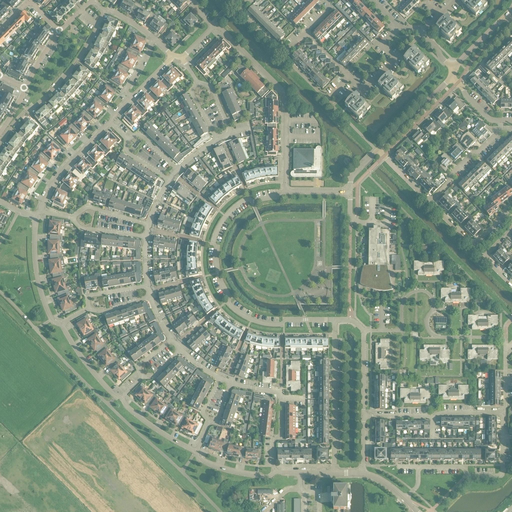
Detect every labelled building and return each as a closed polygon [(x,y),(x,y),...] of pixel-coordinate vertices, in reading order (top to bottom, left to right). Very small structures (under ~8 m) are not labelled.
[(6,0),(3,3),(9,8),(11,6),(13,8),(15,6),(15,7),(18,4),(13,0),(6,0)] [(73,8),(76,4),(72,0),(65,0),(63,3),(70,11),(73,8)] [(122,10),(125,12),(131,1),(128,0),(121,0),(119,5),(121,6),(120,8),(122,10)] [(184,0),(181,0),(175,7),(178,10),(177,11),(180,14),(187,7),(185,4),(186,3),(185,1),(184,0)] [(311,10),(315,6),(308,0),(305,0),(306,0),(308,2),(305,4),(311,10)] [(461,2),(463,4),(476,16),(487,5),(482,0),(462,0),(462,2),(461,2)] [(134,14),(139,4),(135,2),(135,4),(131,1),(125,12),(128,14),(128,13),(130,14),(131,12),(134,14)] [(357,1),(352,6),(355,10),(361,4),(357,1)] [(401,4),(409,12),(413,8),(407,2),(405,4),(403,2),(401,4)] [(0,12),(5,17),(7,15),(7,14),(9,13),(7,10),(9,8),(3,3),(0,6),(0,12)] [(68,13),(70,11),(63,3),(56,9),(64,16),(67,13),(68,13)] [(139,21),(146,11),(143,8),(143,7),(139,4),(134,14),(136,15),(135,17),(137,18),(137,19),(139,21)] [(307,14),(311,10),(305,4),(303,7),(301,5),(300,6),(307,14)] [(357,16),(359,14),(365,8),(361,4),(355,10),(353,12),(357,16)] [(405,16),(409,12),(401,4),(400,5),(402,7),(399,10),(405,16)] [(252,15),(259,8),(258,6),(256,8),(253,6),(248,11),(252,15)] [(303,18),(307,14),(300,6),(298,8),(300,10),(298,12),(303,18)] [(256,19),(261,14),(259,11),(261,9),(259,8),(252,15),(256,19)] [(363,18),(369,12),(365,8),(359,14),(363,18)] [(60,20),(64,16),(56,9),(50,16),(58,23),(61,20),(60,20)] [(148,23),(155,15),(151,12),(150,13),(146,11),(139,21),(142,23),(143,22),(145,24),(146,22),(148,23)] [(331,15),(337,21),(340,24),(344,20),(341,17),(335,11),(331,15)] [(299,21),(303,18),(298,12),(295,14),(293,12),(292,14),(299,21)] [(367,22),(373,16),(369,12),(363,18),(367,22)] [(26,21),(27,22),(31,18),(25,13),(21,17),(19,19),(23,24),(25,21),(26,21)] [(191,28),(197,21),(192,16),(191,17),(188,13),(180,21),(185,26),(187,24),(191,28)] [(259,23),(267,15),(265,14),(263,16),(261,14),(256,19),(259,23)] [(295,25),(299,21),(292,14),(290,15),(292,17),(290,20),(295,25)] [(153,31),(161,22),(157,19),(158,18),(157,16),(155,15),(148,23),(151,25),(149,27),(151,28),(151,29),(153,31)] [(263,27),(269,21),(266,19),(268,17),(267,15),(259,23),(263,27)] [(328,19),(333,25),(336,27),(340,24),(337,21),(331,15),(328,19)] [(371,26),(376,20),(373,16),(367,22),(371,26)] [(436,28),(443,35),(450,42),(461,30),(447,16),(447,17),(444,19),(441,21),(438,24),(436,27),(436,28)] [(107,23),(106,26),(115,31),(119,23),(110,18),(108,23),(107,23)] [(17,32),(18,33),(19,31),(18,29),(20,26),(23,24),(19,19),(16,22),(13,26),(17,30),(16,31),(17,32)] [(324,23),(330,29),(331,30),(332,31),(336,27),(333,25),(328,19),(324,23)] [(374,29),(380,24),(376,20),(371,26),(374,29)] [(267,31),(275,23),(273,22),(271,24),(269,21),(263,27),(267,31)] [(161,22),(153,31),(156,33),(157,33),(158,34),(160,32),(162,34),(169,26),(165,23),(164,24),(161,22)] [(271,35),(276,29),(274,26),(276,25),(275,23),(267,31),(271,35)] [(320,27),(328,34),(331,30),(330,29),(324,23),(320,27)] [(379,34),(379,33),(384,28),(380,24),(374,29),(372,31),(377,36),(379,34)] [(11,27),(6,32),(10,36),(15,31),(16,31),(17,30),(13,26),(11,27)] [(39,30),(36,34),(46,41),(49,36),(47,35),(46,34),(48,31),(42,26),(39,29),(39,30)] [(112,39),(115,31),(106,26),(104,30),(105,30),(103,34),(112,39)] [(316,30),(324,38),(328,34),(320,27),(316,30)] [(275,38),(282,31),(281,29),(279,31),(276,29),(271,35),(275,38)] [(174,36),(176,34),(172,30),(164,37),(168,41),(167,41),(172,46),(179,40),(174,36)] [(320,42),(324,38),(316,30),(312,34),(320,42)] [(282,31),(275,38),(279,42),(284,37),(282,34),(284,32),(282,31)] [(10,36),(6,32),(1,37),(0,38),(4,42),(3,43),(3,44),(5,46),(7,44),(5,42),(5,41),(10,36)] [(33,39),(31,42),(37,46),(39,43),(41,45),(42,46),(46,41),(36,34),(33,39)] [(107,47),(112,39),(103,34),(100,39),(100,38),(98,42),(107,47)] [(133,43),(143,48),(145,45),(144,44),(145,42),(143,41),(145,39),(135,34),(133,38),(135,40),(133,43)] [(358,42),(364,48),(368,44),(362,38),(358,42)] [(216,45),(223,52),(226,48),(228,50),(231,48),(224,41),(222,43),(220,41),(218,44),(217,43),(216,45)] [(29,45),(26,49),(36,56),(39,51),(37,49),(35,48),(37,46),(31,42),(29,44),(29,45)] [(104,53),(107,47),(98,42),(96,45),(97,45),(94,50),(103,55),(104,53)] [(354,46),(360,52),(364,48),(358,42),(354,46)] [(142,52),(143,48),(133,43),(132,47),(129,47),(127,50),(137,55),(138,52),(140,53),(141,51),(142,52)] [(219,56),(223,52),(216,45),(214,47),(212,49),(219,56)] [(350,50),(356,55),(360,52),(354,46),(350,50)] [(507,56),(511,53),(505,46),(501,50),(507,56)] [(403,60),(405,61),(418,74),(429,63),(415,48),(414,49),(411,51),(408,53),(406,56),(404,59),(403,60)] [(23,54),(21,57),(28,61),(29,58),(31,59),(33,61),(36,56),(26,49),(23,54)] [(215,59),(219,56),(212,49),(210,51),(208,53),(215,59)] [(293,61),(295,63),(302,56),(304,54),(299,49),(297,51),(291,57),(294,60),(293,61)] [(98,62),(103,55),(94,50),(92,54),(91,53),(89,57),(98,62)] [(135,58),(137,55),(127,50),(125,54),(127,56),(125,60),(135,65),(137,62),(136,61),(137,59),(135,58)] [(352,59),(356,55),(350,50),(347,53),(352,59)] [(504,60),(507,56),(501,50),(497,54),(504,60)] [(352,59),(347,53),(345,51),(341,55),(349,63),(352,59)] [(217,61),(215,59),(208,53),(207,54),(205,57),(213,65),(217,61)] [(500,64),(504,60),(497,54),(493,57),(500,64)] [(345,67),(349,63),(341,55),(336,60),(338,62),(339,61),(345,67)] [(302,56),(295,63),(297,65),(298,64),(300,66),(306,60),(302,56)] [(20,60),(17,65),(28,71),(30,66),(28,65),(26,63),(28,61),(21,57),(19,60),(20,60)] [(93,70),(98,62),(89,57),(87,60),(85,64),(93,70)] [(209,69),(213,65),(205,57),(202,59),(200,60),(207,67),(209,69)] [(496,68),(500,64),(493,57),(489,61),(496,68)] [(133,68),(135,65),(125,60),(123,63),(120,63),(118,66),(128,72),(129,69),(131,70),(132,68),(133,68)] [(204,71),(207,67),(200,60),(199,62),(197,64),(199,66),(196,69),(204,76),(207,74),(204,71)] [(306,60),(300,66),(303,69),(302,70),(304,72),(311,65),(306,60)] [(492,72),(496,68),(489,61),(485,65),(492,72)] [(249,85),(257,77),(251,70),(249,72),(240,62),(237,65),(238,67),(237,68),(239,70),(236,73),(249,85)] [(13,73),(20,76),(21,74),(23,75),(25,76),(28,71),(17,65),(15,70),(13,73)] [(309,75),(315,69),(311,65),(304,72),(306,74),(307,73),(309,75)] [(126,74),(128,72),(118,66),(116,69),(118,72),(116,75),(125,81),(127,78),(126,77),(128,76),(126,74)] [(21,76),(20,76),(13,73),(15,70),(9,67),(7,70),(9,71),(7,75),(19,80),(21,76)] [(77,73),(86,80),(91,73),(83,67),(80,71),(79,70),(77,73)] [(167,73),(175,81),(178,78),(180,79),(183,76),(176,69),(173,71),(172,69),(170,71),(169,71),(167,73)] [(313,81),(320,74),(315,69),(309,75),(312,78),(311,79),(313,81)] [(80,87),(86,80),(77,73),(75,76),(75,77),(72,81),(80,87)] [(172,84),(175,81),(167,73),(165,75),(163,77),(165,79),(163,81),(171,89),(173,86),(172,84)] [(320,74),(313,81),(314,83),(315,82),(318,84),(317,85),(324,78),(320,74)] [(378,85),(384,92),(392,99),(403,88),(389,74),(386,76),(383,79),(380,82),(378,85)] [(123,84),(125,81),(116,75),(113,79),(111,78),(108,81),(117,87),(119,84),(121,86),(122,84),(123,84)] [(470,82),(474,86),(480,80),(476,76),(470,82)] [(257,77),(249,85),(262,98),(269,92),(262,85),(264,83),(257,77)] [(324,78),(317,85),(319,87),(320,86),(323,89),(329,83),(324,78)] [(480,80),(474,86),(478,90),(484,84),(480,80)] [(74,94),(80,87),(72,81),(69,84),(66,87),(74,94)] [(168,92),(171,89),(163,81),(161,84),(159,82),(157,84),(156,83),(154,85),(162,94),(165,91),(168,92)] [(488,88),(489,86),(486,82),(484,84),(478,90),(482,94),(488,88)] [(225,106),(236,101),(229,85),(225,86),(224,84),(223,84),(222,83),(218,84),(223,97),(221,98),(225,106)] [(0,91),(4,93),(6,90),(12,94),(13,94),(15,90),(3,84),(1,88),(0,87),(0,91)] [(103,93),(112,100),(114,97),(113,96),(115,95),(113,93),(115,91),(106,84),(104,87),(105,90),(103,93)] [(159,96),(162,94),(154,85),(152,88),(153,88),(151,90),(152,92),(150,94),(158,102),(161,99),(159,96)] [(68,101),(74,94),(66,87),(64,90),(61,94),(68,101)] [(485,98),(491,92),(488,88),(482,94),(485,98)] [(4,93),(1,98),(12,104),(15,99),(13,98),(13,97),(11,96),(12,94),(6,90),(4,93)] [(266,108),(269,108),(278,108),(278,106),(278,102),(277,102),(277,99),(277,97),(271,91),(265,98),(266,99),(266,108)] [(489,101),(495,95),(491,92),(485,98),(489,101)] [(109,103),(112,100),(103,93),(100,96),(98,96),(95,99),(103,105),(106,103),(107,104),(109,102),(109,103)] [(62,107),(68,101),(61,94),(57,97),(54,99),(62,107)] [(155,105),(158,102),(150,94),(148,96),(146,95),(144,96),(141,98),(150,106),(152,103),(155,105)] [(370,108),(363,101),(356,94),(353,96),(351,98),(349,100),(347,102),(345,105),(359,120),(370,108)] [(182,104),(190,100),(187,95),(179,99),(177,101),(179,106),(182,104)] [(494,104),(499,99),(495,95),(489,101),(493,105),(494,104)] [(0,107),(3,110),(5,107),(7,108),(9,109),(12,104),(1,98),(0,100),(0,107)] [(140,105),(137,107),(145,114),(148,112),(148,111),(151,107),(150,106),(141,98),(139,100),(140,101),(138,103),(140,105)] [(461,110),(465,106),(457,98),(454,101),(451,99),(450,100),(446,105),(453,112),(457,107),(461,110)] [(55,113),(62,107),(54,99),(51,102),(52,102),(48,106),(55,113)] [(101,108),(103,105),(95,99),(93,102),(94,104),(91,107),(100,114),(102,112),(102,111),(103,110),(101,108)] [(506,109),(506,100),(501,100),(500,100),(499,99),(494,104),(497,107),(501,107),(501,109),(506,109)] [(185,109),(192,105),(190,100),(182,104),(179,106),(182,104),(185,109)] [(236,101),(225,106),(229,115),(231,114),(235,122),(243,118),(236,101)] [(187,114),(195,109),(192,105),(185,109),(187,114)] [(48,119),(55,113),(48,106),(44,109),(41,111),(48,119)] [(97,117),(100,114),(91,107),(89,110),(86,109),(83,112),(91,119),(93,117),(95,118),(97,117)] [(142,117),(145,114),(137,107),(135,109),(133,107),(131,109),(129,111),(137,119),(140,116),(142,117)] [(190,118),(197,114),(195,109),(187,114),(190,118)] [(439,121),(441,123),(444,120),(446,122),(452,115),(446,109),(442,113),(440,110),(434,116),(439,121)] [(41,125),(48,119),(41,111),(38,114),(39,114),(35,117),(41,125)] [(134,122),(137,119),(129,111),(126,113),(127,114),(125,116),(127,117),(124,120),(132,127),(135,124),(134,122)] [(89,122),(91,119),(83,112),(81,115),(82,118),(79,120),(87,128),(89,126),(89,125),(90,124),(89,122)] [(192,123),(200,119),(197,114),(190,118),(192,123)] [(195,128),(203,124),(200,119),(192,123),(195,128)] [(265,124),(267,124),(267,128),(275,128),(275,124),(278,124),(278,121),(278,119),(269,119),(265,119),(265,124)] [(25,126),(33,134),(39,127),(32,120),(28,124),(25,126)] [(84,131),(87,128),(79,120),(76,123),(73,122),(71,125),(78,133),(80,130),(82,132),(83,130),(84,131)] [(148,123),(142,130),(146,134),(152,127),(154,125),(150,121),(148,123)] [(436,132),(441,127),(439,125),(437,123),(435,121),(432,124),(429,121),(423,127),(430,134),(433,131),(436,132)] [(476,128),(472,131),(479,139),(483,135),(484,136),(487,132),(483,128),(485,126),(480,121),(477,123),(479,125),(476,128)] [(198,133),(205,128),(203,124),(195,128),(198,133)] [(75,135),(78,133),(71,125),(68,127),(69,130),(66,133),(73,141),(76,139),(75,138),(77,137),(75,135)] [(27,140),(33,134),(25,126),(23,129),(23,130),(19,133),(27,140)] [(152,127),(146,134),(150,137),(156,131),(152,127)] [(200,137),(208,133),(205,128),(198,133),(200,137)] [(275,131),(275,128),(267,128),(267,131),(269,131),(269,136),(278,136),(278,134),(278,131),(275,131)] [(154,141),(160,135),(156,131),(150,137),(154,141)] [(412,139),(417,144),(422,139),(424,142),(429,137),(424,133),(422,135),(419,132),(412,139)] [(461,140),(460,141),(460,142),(467,150),(472,145),(472,146),(475,143),(474,142),(476,140),(468,132),(467,133),(466,134),(464,135),(463,136),(462,138),(461,140)] [(22,147),(27,140),(19,133),(16,138),(16,137),(13,140),(22,147)] [(70,144),(73,141),(66,133),(62,136),(60,134),(57,137),(64,145),(66,143),(68,145),(70,143),(70,144)] [(105,137),(113,146),(115,143),(118,144),(121,141),(113,133),(111,136),(109,134),(107,136),(107,135),(105,137)] [(201,139),(193,147),(195,149),(203,143),(205,142),(208,140),(208,139),(209,139),(209,138),(209,137),(209,136),(209,135),(208,133),(200,137),(201,139)] [(158,145),(164,138),(160,135),(154,141),(158,145)] [(110,148),(113,146),(105,137),(102,140),(103,140),(101,142),(103,144),(100,146),(108,154),(111,151),(110,148)] [(162,148),(168,142),(164,138),(158,145),(162,148)] [(232,149),(243,144),(240,139),(228,144),(229,147),(231,146),(232,149)] [(16,154),(22,147),(13,140),(11,143),(8,148),(16,154)] [(48,149),(57,156),(59,154),(59,153),(60,151),(58,150),(60,148),(53,140),(50,143),(51,146),(48,149)] [(166,152),(172,146),(168,142),(162,148),(166,152)] [(510,154),(511,152),(511,148),(506,142),(502,146),(508,152),(510,154)] [(460,146),(457,143),(452,148),(454,150),(449,154),(456,161),(462,155),(461,154),(462,152),(458,148),(460,146)] [(233,154),(245,149),(243,144),(232,149),(233,151),(232,152),(233,154)] [(105,157),(108,154),(100,146),(98,148),(96,147),(95,148),(94,148),(92,150),(100,158),(103,155),(105,157)] [(170,156),(176,150),(172,146),(166,152),(170,156)] [(214,157),(224,152),(223,150),(224,149),(223,146),(211,152),(214,157)] [(506,158),(510,154),(508,152),(502,146),(498,150),(505,156),(506,158)] [(278,147),(269,147),(266,147),(266,153),(267,153),(267,156),(275,156),(275,153),(278,153),(278,150),(278,147)] [(294,150),(294,170),(294,172),(293,172),(292,172),(292,173),(291,173),(291,174),(290,175),(291,175),(291,176),(291,177),(292,177),(292,178),(293,178),(321,178),(322,150),(322,149),(321,149),(321,148),(320,148),(320,147),(319,147),(318,147),(317,147),(317,148),(316,148),(316,149),(316,150),(294,150)] [(11,161),(16,154),(8,148),(5,152),(5,151),(2,155),(11,161)] [(399,164),(407,155),(406,156),(404,154),(406,152),(402,148),(395,155),(397,157),(395,159),(399,164)] [(54,159),(57,156),(48,149),(46,152),(43,151),(40,154),(48,161),(50,159),(52,160),(53,159),(54,159)] [(180,153),(173,160),(175,161),(176,161),(177,162),(178,162),(179,162),(180,162),(180,161),(183,159),(184,158),(193,151),(191,149),(181,155),(180,153)] [(236,159),(247,154),(245,149),(233,154),(234,157),(235,156),(236,159)] [(97,161),(100,158),(92,150),(90,152),(90,153),(88,155),(90,157),(88,159),(95,167),(98,164),(97,161)] [(173,160),(180,153),(176,150),(170,156),(173,160)] [(502,162),(506,158),(505,156),(498,150),(494,153),(501,160),(502,162)] [(216,162),(228,156),(227,154),(225,155),(224,152),(214,157),(216,162)] [(442,165),(440,167),(445,173),(449,169),(447,168),(453,162),(445,153),(441,157),(444,160),(441,163),(442,164),(441,165),(442,165)] [(499,165),(502,162),(501,160),(494,153),(491,157),(497,164),(499,165)] [(46,163),(48,161),(40,154),(37,157),(39,160),(36,163),(45,170),(47,167),(47,166),(48,165),(46,163)] [(247,154),(236,159),(237,161),(236,162),(237,165),(249,159),(247,154)] [(0,163),(6,168),(11,161),(2,155),(0,158),(1,158),(0,159),(0,163)] [(122,155),(115,164),(120,168),(127,158),(122,155)] [(408,168),(414,161),(410,157),(410,158),(407,155),(399,164),(404,168),(406,166),(408,168)] [(219,167),(229,162),(228,160),(229,159),(228,156),(216,162),(219,167)] [(499,166),(499,165),(497,164),(491,157),(487,161),(493,168),(497,164),(499,166)] [(125,171),(126,168),(131,161),(127,158),(120,168),(125,171)] [(93,169),(95,167),(88,159),(85,161),(84,159),(82,161),(81,161),(79,163),(87,171),(90,168),(93,169)] [(131,171),(136,164),(131,161),(126,168),(131,171)] [(412,176),(419,169),(417,167),(418,165),(414,161),(408,168),(410,170),(408,172),(412,176)] [(229,162),(219,167),(221,172),(233,166),(232,164),(230,164),(229,162)] [(484,172),(486,175),(491,170),(485,164),(484,165),(482,162),(478,166),(484,172)] [(43,173),(45,170),(36,163),(34,166),(31,165),(28,169),(37,175),(39,173),(41,174),(42,172),(43,173)] [(77,169),(75,172),(83,179),(85,176),(84,174),(87,171),(79,163),(77,165),(77,166),(75,168),(77,169)] [(135,174),(140,167),(136,164),(131,171),(135,174)] [(482,178),(486,175),(484,172),(478,166),(474,170),(482,178)] [(140,177),(145,170),(140,167),(135,174),(140,177)] [(188,180),(195,172),(191,168),(182,178),(185,180),(186,179),(188,180)] [(35,178),(37,175),(28,169),(26,172),(28,175),(25,178),(35,184),(37,181),(36,181),(37,179),(35,178)] [(420,181),(427,174),(423,170),(421,172),(419,169),(412,176),(416,181),(418,179),(420,181)] [(144,180),(149,173),(145,170),(140,177),(144,180)] [(478,182),(482,178),(474,170),(470,174),(478,182)] [(254,183),(257,183),(254,171),(248,173),(251,182),(254,181),(254,183)] [(66,177),(75,184),(77,181),(80,182),(83,179),(75,172),(72,175),(70,173),(69,175),(68,175),(66,177)] [(191,185),(199,175),(195,172),(188,180),(190,182),(189,184),(191,185)] [(149,183),(154,176),(149,173),(144,180),(149,183)] [(242,175),(247,186),(249,185),(249,183),(251,182),(248,173),(242,175)] [(425,189),(432,182),(429,180),(431,178),(427,174),(420,181),(422,183),(420,185),(425,189)] [(466,177),(472,184),(475,186),(478,182),(470,174),(466,177)] [(196,187),(203,179),(199,175),(191,185),(193,187),(194,186),(196,187)] [(154,176),(149,183),(147,185),(152,188),(153,186),(158,179),(154,176)] [(72,188),(75,184),(66,177),(64,179),(65,180),(63,182),(65,184),(62,187),(71,193),(74,190),(72,188)] [(232,180),(237,189),(239,187),(240,189),(243,188),(238,177),(232,180)] [(462,181),(469,188),(471,190),(475,186),(472,184),(466,177),(462,181)] [(32,188),(35,184),(25,178),(23,182),(20,181),(18,185),(27,190),(29,188),(31,189),(32,187),(32,188)] [(155,187),(151,198),(154,199),(159,190),(160,188),(159,188),(161,185),(161,184),(162,184),(162,183),(161,182),(161,181),(160,181),(160,180),(158,179),(153,186),(155,187)] [(203,179),(196,187),(198,189),(197,191),(199,193),(208,183),(203,179)] [(235,190),(237,189),(232,180),(227,183),(233,193),(236,192),(235,190)] [(431,191),(433,193),(441,186),(437,181),(434,184),(432,182),(425,189),(429,193),(431,191)] [(465,192),(469,188),(462,181),(458,185),(465,192)] [(175,196),(182,187),(180,186),(181,184),(179,182),(171,193),(175,196)] [(231,195),(233,193),(227,183),(222,187),(228,195),(230,193),(231,195)] [(25,193),(27,190),(18,185),(16,188),(18,191),(16,194),(25,200),(27,196),(26,196),(27,194),(25,193)] [(503,189),(509,198),(511,195),(511,190),(509,186),(508,187),(507,186),(503,189)] [(69,197),(71,193),(62,187),(60,191),(58,190),(56,193),(56,192),(54,195),(65,200),(67,196),(69,197)] [(180,200),(188,189),(186,188),(185,189),(182,187),(175,196),(180,200)] [(226,197),(228,195),(222,187),(217,191),(225,200),(227,198),(226,197)] [(91,199),(91,200),(94,200),(93,202),(96,203),(96,204),(99,205),(103,193),(97,191),(98,189),(95,188),(92,196),(91,199)] [(184,203),(191,194),(189,192),(190,191),(188,189),(180,200),(184,203)] [(498,193),(505,201),(509,198),(503,189),(498,193)] [(103,193),(99,205),(102,206),(103,205),(105,206),(107,200),(109,201),(112,193),(110,193),(110,192),(109,191),(108,191),(107,191),(107,192),(106,194),(103,193)] [(223,201),(225,200),(217,191),(213,195),(220,202),(222,200),(223,201)] [(443,208),(451,200),(447,197),(449,195),(446,192),(439,198),(441,200),(439,203),(441,204),(441,205),(443,208)] [(500,204),(505,201),(498,193),(494,196),(500,204)] [(23,203),(25,200),(16,194),(14,198),(11,197),(9,201),(18,206),(20,203),(22,204),(23,203)] [(191,194),(184,203),(189,206),(197,196),(194,194),(193,195),(191,194)] [(63,204),(65,200),(54,195),(53,198),(54,198),(53,201),(55,202),(53,205),(63,209),(65,206),(63,204)] [(218,204),(220,202),(213,195),(209,200),(218,207),(219,205),(218,204)] [(496,207),(500,204),(494,196),(490,199),(492,202),(496,207)] [(143,208),(140,217),(141,217),(141,218),(142,219),(143,219),(144,219),(145,219),(146,218),(154,201),(147,198),(146,201),(148,202),(145,209),(143,208)] [(114,209),(117,200),(112,199),(109,208),(112,209),(114,209)] [(452,211),(459,204),(456,201),(454,203),(451,200),(443,208),(445,210),(446,209),(448,211),(450,209),(452,211)] [(124,212),(127,203),(122,202),(119,211),(122,212),(124,212)] [(499,210),(496,207),(492,202),(488,205),(494,214),(499,210)] [(202,209),(210,214),(212,212),(213,213),(215,211),(213,209),(206,204),(202,209)] [(456,220),(463,213),(460,209),(462,207),(459,204),(452,211),(454,213),(452,215),(454,217),(453,218),(456,220)] [(135,216),(138,206),(132,205),(129,214),(132,215),(135,216)] [(489,217),(494,214),(488,205),(483,209),(489,217)] [(140,217),(143,208),(138,206),(135,216),(137,216),(137,217),(140,218),(140,217)] [(209,217),(210,214),(202,209),(199,214),(209,220),(210,217),(209,217)] [(0,223),(4,226),(9,217),(3,214),(4,213),(0,211),(0,223)] [(463,213),(456,220),(458,223),(459,222),(461,224),(463,222),(465,224),(472,217),(469,214),(467,216),(463,213)] [(208,222),(209,220),(199,214),(196,219),(205,224),(206,221),(208,222)] [(163,227),(166,217),(160,216),(157,226),(160,227),(163,227)] [(466,231),(468,233),(476,225),(473,222),(475,220),(472,217),(465,224),(467,226),(465,228),(466,230),(466,231)] [(173,230),(176,220),(171,218),(168,229),(171,230),(171,229),(173,230)] [(49,229),(60,230),(60,225),(63,226),(64,221),(53,219),(53,223),(50,222),(50,225),(49,226),(49,227),(49,228),(49,229)] [(204,226),(205,224),(196,219),(194,225),(204,229),(205,227),(204,226)] [(176,220),(173,230),(176,231),(179,232),(181,221),(176,220)] [(203,232),(204,229),(194,225),(191,230),(201,234),(202,231),(203,232)] [(476,225),(468,233),(471,235),(473,237),(475,235),(477,237),(484,230),(481,227),(479,229),(476,225)] [(369,230),(368,263),(368,266),(364,266),(363,272),(361,278),(361,284),(364,286),(367,287),(371,289),(374,290),(379,291),(383,291),(388,291),(392,290),(392,289),(387,267),(389,267),(390,230),(380,230),(380,227),(373,227),(373,230),(369,230)] [(59,234),(60,230),(49,229),(49,230),(49,231),(49,232),(49,235),(51,235),(51,239),(62,239),(62,235),(59,234)] [(200,236),(201,234),(191,230),(190,236),(198,239),(201,239),(202,237),(200,236)] [(82,240),(81,243),(81,248),(86,248),(87,245),(90,246),(92,235),(89,234),(86,233),(85,235),(86,235),(85,238),(82,237),(82,240)] [(100,247),(100,243),(101,240),(97,239),(98,237),(98,235),(95,235),(92,235),(90,246),(93,246),(94,249),(97,250),(97,252),(96,252),(95,260),(95,261),(99,261),(101,247),(100,247)] [(62,244),(62,239),(51,239),(51,242),(49,242),(49,244),(48,246),(48,247),(48,248),(59,248),(59,244),(62,244)] [(497,262),(505,254),(502,251),(504,249),(500,246),(494,253),(495,255),(493,257),(495,259),(495,260),(497,262)] [(59,248),(48,248),(48,249),(48,250),(48,251),(49,252),(49,255),(51,255),(51,258),(62,257),(62,253),(62,248),(59,248)] [(506,266),(511,259),(511,257),(510,256),(508,258),(505,254),(497,262),(500,264),(502,266),(504,264),(506,266)] [(49,268),(61,266),(60,262),(63,261),(62,257),(51,258),(52,261),(49,262),(50,264),(49,265),(49,266),(49,268)] [(432,266),(429,266),(426,266),(426,267),(424,267),(424,262),(414,262),(414,271),(418,271),(418,272),(418,276),(440,276),(440,273),(439,272),(439,271),(444,271),(444,262),(433,262),(433,267),(432,267),(432,266)] [(54,277),(65,275),(64,270),(61,271),(61,266),(49,268),(50,268),(50,269),(50,271),(51,272),(51,274),(53,274),(54,277)] [(90,278),(93,290),(94,290),(96,289),(96,288),(98,288),(97,282),(100,281),(102,281),(102,279),(101,273),(99,274),(95,274),(94,277),(90,278)] [(54,287),(64,284),(63,280),(66,279),(65,275),(54,277),(55,280),(53,281),(53,283),(53,285),(53,286),(53,287),(54,287)] [(81,276),(82,284),(85,284),(86,290),(88,289),(88,291),(90,291),(93,290),(90,278),(87,279),(85,276),(81,276)] [(192,289),(201,286),(201,283),(202,282),(202,280),(199,280),(199,281),(190,283),(192,289)] [(59,296),(69,292),(68,288),(66,289),(64,284),(54,287),(54,288),(54,289),(55,290),(55,291),(56,293),(58,293),(59,296)] [(194,295),(205,290),(204,288),(202,288),(201,286),(192,289),(194,295)] [(174,290),(177,300),(182,298),(179,288),(176,289),(174,290)] [(441,289),(441,298),(445,298),(445,300),(445,303),(467,303),(467,300),(466,300),(466,298),(471,298),(471,289),(460,289),(460,294),(459,294),(459,293),(453,293),(453,294),(451,294),(451,289),(441,289)] [(172,301),(177,300),(174,290),(172,291),(171,290),(169,291),(172,301)] [(197,300),(206,296),(204,293),(206,292),(205,290),(194,295),(197,300)] [(167,303),(172,301),(169,291),(166,292),(164,293),(167,303)] [(60,306),(70,302),(69,297),(71,296),(69,292),(59,296),(60,299),(58,300),(59,302),(59,303),(60,305),(60,306)] [(161,305),(167,303),(164,293),(161,294),(161,293),(158,294),(161,305)] [(200,305),(210,299),(209,297),(207,298),(206,296),(197,300),(200,305)] [(203,310),(211,305),(210,302),(211,301),(210,299),(200,305),(203,310)] [(70,302),(60,306),(61,307),(61,308),(62,309),(63,311),(65,311),(67,314),(77,309),(75,305),(72,306),(70,302)] [(142,305),(145,314),(147,313),(150,320),(148,321),(149,324),(155,320),(147,304),(146,303),(145,303),(144,303),(143,303),(143,304),(142,305)] [(145,314),(142,305),(141,305),(138,305),(139,306),(136,307),(139,316),(145,314)] [(211,305),(203,310),(207,315),(214,310),(216,308),(214,306),(213,307),(211,305)] [(134,318),(139,316),(136,307),(134,308),(134,307),(131,308),(134,318)] [(129,319),(134,318),(131,308),(128,309),(126,310),(129,319)] [(124,321),(129,319),(126,310),(124,311),(123,311),(121,311),(124,321)] [(119,323),(124,321),(121,311),(118,312),(118,313),(116,314),(119,323)] [(215,324),(221,317),(219,315),(221,313),(219,311),(217,313),(210,319),(215,324)] [(185,316),(192,325),(194,323),(197,321),(190,313),(185,316)] [(114,324),(119,323),(116,314),(113,314),(110,315),(114,324)] [(80,331),(90,325),(87,321),(90,320),(87,315),(78,321),(80,324),(78,325),(79,327),(79,328),(80,329),(80,331)] [(108,326),(114,324),(110,315),(108,316),(105,317),(108,326)] [(190,326),(192,325),(185,316),(181,320),(188,328),(190,327),(190,326)] [(498,325),(498,316),(487,316),(487,321),(486,321),(486,320),(479,320),(479,321),(478,321),(478,316),(468,316),(468,325),(472,325),(472,327),(472,330),(494,330),(494,327),(493,327),(493,325),(498,325)] [(219,328),(227,319),(225,317),(223,319),(221,317),(215,324),(219,328)] [(224,332),(230,324),(227,322),(229,321),(227,319),(219,328),(224,332)] [(186,330),(188,328),(181,320),(177,323),(183,331),(185,330),(186,330)] [(155,335),(161,342),(162,342),(163,342),(164,341),(165,341),(165,339),(165,338),(156,322),(150,325),(151,328),(153,327),(157,333),(155,335)] [(181,333),(183,331),(177,323),(172,326),(179,335),(182,333),(181,333)] [(229,335),(235,325),(233,324),(232,325),(230,324),(224,332),(229,335)] [(96,330),(95,327),(92,329),(90,325),(80,331),(81,332),(82,333),(83,334),(84,336),(86,335),(88,337),(97,331),(96,330)] [(234,338),(239,330),(236,328),(237,327),(235,325),(229,335),(234,338)] [(199,333),(206,340),(210,337),(203,329),(200,331),(201,331),(199,333)] [(239,330),(234,338),(240,341),(243,333),(245,330),(242,329),(241,331),(239,330)] [(99,335),(98,333),(97,331),(88,337),(89,340),(88,341),(89,343),(89,344),(90,345),(91,347),(100,340),(97,336),(99,335)] [(250,345),(253,336),(250,335),(251,333),(248,332),(247,334),(244,343),(250,345)] [(202,344),(206,340),(199,333),(197,334),(195,336),(202,344)] [(256,346),(259,335),(256,334),(256,336),(253,336),(250,345),(256,346)] [(161,343),(161,342),(155,335),(151,338),(156,346),(158,344),(159,345),(161,343)] [(198,348),(202,344),(195,336),(192,338),(193,338),(191,340),(198,348)] [(154,347),(156,346),(151,338),(146,341),(152,349),(154,348),(154,347)] [(98,353),(107,346),(105,342),(102,344),(100,340),(91,347),(91,348),(92,349),(93,349),(95,351),(97,350),(98,353)] [(194,352),(198,348),(191,340),(189,342),(189,341),(186,343),(194,352)] [(375,344),(375,366),(378,366),(378,365),(380,365),(380,370),(389,370),(389,359),(384,359),(384,358),(385,358),(385,352),(384,352),(384,350),(389,350),(389,340),(380,340),(380,344),(379,344),(375,344)] [(150,351),(152,349),(146,341),(142,344),(147,352),(149,351),(150,351)] [(145,354),(147,352),(142,344),(137,347),(143,356),(146,354),(145,354)] [(102,362),(111,355),(108,351),(110,349),(107,346),(98,353),(100,355),(99,356),(100,358),(100,360),(101,361),(102,362)] [(221,351),(230,356),(231,354),(232,354),(233,351),(223,346),(221,351)] [(419,350),(419,360),(430,360),(430,354),(431,354),(431,356),(438,356),(438,354),(439,354),(439,360),(449,360),(449,350),(445,350),(445,349),(445,346),(424,346),(424,349),(424,350),(419,350)] [(468,350),(468,360),(478,360),(478,354),(479,354),(479,356),(486,356),(486,354),(487,354),(487,360),(498,360),(498,351),(493,351),(493,349),(494,346),(472,346),(472,349),(472,350),(468,350)] [(141,357),(143,356),(137,347),(133,351),(139,358),(141,357)] [(137,360),(139,358),(133,351),(128,354),(134,362),(137,360)] [(229,358),(230,356),(221,351),(218,356),(228,361),(230,358),(229,358)] [(110,367),(118,360),(116,357),(113,358),(111,355),(102,362),(103,363),(104,364),(105,364),(106,366),(108,365),(110,367)] [(240,360),(250,364),(252,359),(242,355),(240,357),(241,358),(240,360)] [(227,363),(228,361),(218,356),(216,361),(226,366),(227,363)] [(177,361),(183,368),(185,366),(191,371),(190,373),(192,374),(196,369),(181,358),(180,357),(179,357),(178,358),(177,359),(177,360),(177,361)] [(114,376),(122,369),(119,365),(121,363),(120,361),(119,360),(118,360),(110,367),(112,369),(111,371),(112,373),(113,374),(113,375),(114,376)] [(248,369),(250,364),(240,360),(239,362),(238,365),(248,369)] [(183,368),(177,361),(176,361),(174,363),(173,365),(179,372),(183,368)] [(224,368),(226,366),(216,361),(214,366),(224,371),(225,368),(224,368)] [(263,372),(262,383),(271,383),(272,379),(276,379),(277,362),(267,361),(267,373),(263,372)] [(289,366),(286,366),(286,388),(289,388),(289,387),(291,387),(291,392),(300,392),(300,381),(295,381),(295,380),(296,380),(296,374),(295,374),(295,372),(300,372),(300,362),(291,362),(291,366),(289,366)] [(176,376),(179,372),(173,365),(171,367),(169,369),(176,376)] [(246,374),(248,369),(238,365),(237,368),(236,370),(246,374)] [(122,369),(114,376),(115,377),(116,378),(117,378),(119,380),(121,379),(123,381),(131,374),(128,370),(126,372),(122,369)] [(172,379),(176,376),(169,369),(167,371),(165,373),(172,379)] [(202,381),(210,386),(211,385),(212,385),(212,384),(213,383),(213,382),(213,381),(212,381),(198,370),(193,375),(195,377),(197,375),(203,379),(202,381)] [(244,379),(246,374),(236,370),(235,373),(235,372),(234,375),(244,379)] [(168,383),(172,379),(165,373),(163,375),(163,374),(161,376),(168,383)] [(164,387),(168,383),(161,376),(159,378),(159,379),(157,381),(164,387)] [(211,386),(210,386),(202,381),(199,386),(208,391),(209,389),(210,389),(211,386)] [(140,401),(147,392),(144,389),(146,387),(142,384),(135,392),(137,394),(136,396),(138,398),(138,399),(139,400),(140,401)] [(207,393),(208,391),(199,386),(197,391),(206,396),(207,393)] [(438,386),(438,395),(443,395),(443,397),(442,397),(442,400),(464,400),(464,397),(464,395),(468,395),(468,386),(458,386),(458,391),(457,391),(457,390),(450,390),(450,391),(449,391),(449,386),(438,386)] [(400,389),(400,398),(404,398),(404,400),(404,403),(426,403),(426,400),(425,400),(425,399),(430,399),(430,389),(420,389),(420,395),(418,395),(418,393),(412,393),(412,395),(410,395),(410,389),(400,389)] [(232,395),(241,398),(241,396),(249,397),(249,400),(251,400),(252,393),(234,390),(233,390),(232,390),(232,391),(231,392),(232,393),(232,394),(232,395)] [(205,398),(206,396),(197,391),(194,396),(203,400),(204,398),(205,398)] [(149,404),(156,396),(153,393),(151,395),(147,392),(140,401),(141,401),(142,402),(143,402),(144,403),(146,404),(147,402),(149,404)] [(272,404),(272,401),(272,400),(271,399),(270,398),(269,398),(254,393),(253,398),(264,401),(264,403),(272,404)] [(241,398),(232,395),(231,395),(230,398),(231,398),(230,400),(239,403),(241,398)] [(156,396),(149,404),(152,406),(151,408),(153,410),(153,411),(154,411),(155,412),(162,403),(158,401),(160,398),(156,396)] [(202,403),(203,400),(194,396),(192,401),(201,405),(202,403)] [(237,408),(239,403),(230,400),(229,403),(229,402),(228,405),(237,408)] [(200,408),(201,405),(192,401),(189,406),(198,410),(199,408),(200,408)] [(165,415),(171,406),(167,404),(165,406),(162,403),(155,412),(155,413),(157,413),(158,414),(159,414),(161,416),(162,414),(165,415)] [(235,413),(237,408),(228,405),(227,408),(226,410),(235,413)] [(171,406),(165,415),(167,417),(166,419),(168,420),(169,421),(170,422),(171,423),(177,414),(173,411),(174,409),(171,406)] [(234,419),(235,413),(226,410),(226,413),(225,413),(224,415),(234,419)] [(180,425),(186,416),(182,414),(181,416),(177,414),(171,423),(172,424),(173,424),(175,424),(177,426),(178,424),(180,425)] [(232,424),(234,419),(224,415),(223,418),(224,418),(223,421),(232,424)] [(187,433),(193,423),(189,420),(190,418),(186,416),(180,425),(183,427),(182,429),(184,430),(185,431),(186,432),(187,432),(187,433)] [(230,429),(232,424),(223,421),(222,423),(221,426),(230,429)] [(193,423),(187,433),(189,433),(190,433),(191,434),(193,435),(194,433),(197,434),(202,425),(198,422),(197,425),(193,423)] [(214,451),(218,441),(213,439),(214,438),(210,436),(207,445),(210,446),(209,448),(211,449),(211,450),(214,451)] [(224,452),(227,443),(228,441),(224,439),(224,442),(223,443),(218,441),(214,451),(217,452),(217,451),(220,452),(220,451),(224,452)] [(232,457),(235,447),(230,446),(230,444),(227,443),(224,452),(228,453),(227,455),(229,455),(229,456),(232,457)] [(242,457),(244,447),(241,447),(240,448),(235,447),(232,457),(235,458),(236,457),(238,458),(238,456),(242,457)] [(251,461),(252,450),(247,450),(247,448),(244,447),(242,457),(246,457),(246,459),(248,459),(248,460),(251,461)] [(252,450),(251,461),(254,461),(255,460),(257,461),(257,459),(260,459),(262,450),(258,449),(258,451),(252,450)] [(318,450),(328,461),(328,458),(329,458),(329,457),(330,456),(330,455),(329,455),(329,454),(329,453),(328,453),(328,450),(323,450),(323,449),(322,449),(321,449),(321,450),(320,450),(318,450)] [(375,457),(375,458),(375,461),(386,450),(383,450),(383,449),(382,449),(381,449),(380,449),(380,450),(375,450),(375,453),(374,453),(374,454),(374,455),(374,456),(374,457),(375,457)] [(318,461),(320,461),(321,461),(321,462),(322,462),(323,462),(324,462),(325,462),(325,461),(328,461),(318,450),(318,453),(317,454),(316,455),(316,456),(318,456),(318,461)] [(386,450),(375,461),(378,461),(379,461),(379,462),(380,462),(381,462),(382,462),(383,461),(386,461),(386,456),(387,456),(387,455),(387,454),(387,453),(386,453),(386,450)] [(486,451),(496,462),(496,459),(497,459),(497,458),(498,457),(498,456),(498,455),(497,455),(497,454),(496,454),(496,451),(491,451),(491,450),(490,450),(489,450),(489,451),(486,451)] [(486,462),(488,462),(489,462),(489,463),(490,463),(491,463),(492,463),(493,463),(493,462),(496,462),(486,451),(486,454),(485,454),(485,455),(484,456),(484,457),(486,457),(486,462)] [(350,510),(350,504),(350,498),(350,492),(350,486),(333,486),(333,492),(332,492),(332,504),(333,504),(333,510),(341,510),(344,510),(350,510)]
